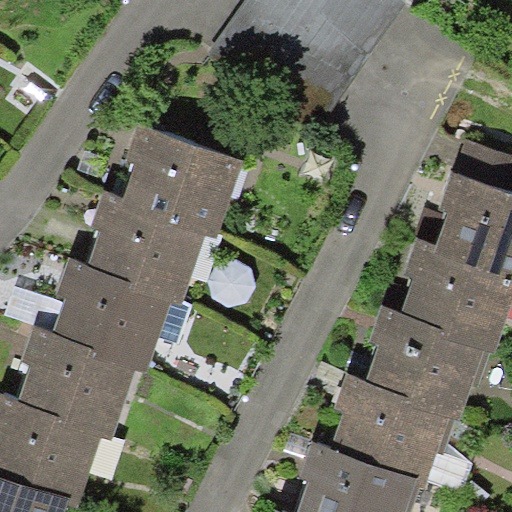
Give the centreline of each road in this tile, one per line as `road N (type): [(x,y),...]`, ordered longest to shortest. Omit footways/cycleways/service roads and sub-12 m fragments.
road 1 (residential): [(437,70),(214,511)]
road 2 (residential): [(159,0),(0,211)]
